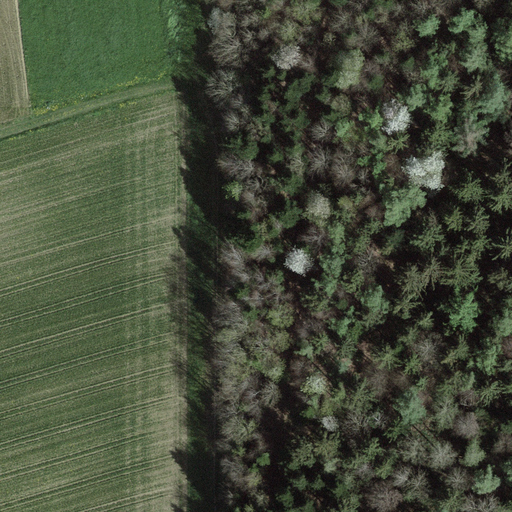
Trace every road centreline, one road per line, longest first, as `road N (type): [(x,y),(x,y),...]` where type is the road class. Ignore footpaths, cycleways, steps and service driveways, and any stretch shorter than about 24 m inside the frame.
road 1 (track): [(191,511),(193,75)]
road 2 (track): [(193,75),(0,133)]
